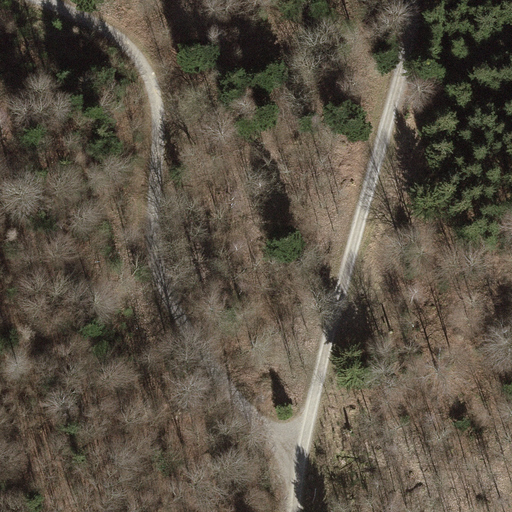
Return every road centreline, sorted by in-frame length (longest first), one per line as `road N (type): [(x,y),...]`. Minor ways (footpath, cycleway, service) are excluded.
road 1 (track): [(302,450),(253,420),(194,347),(160,288),(151,229),(155,124),(142,69),(111,37),(34,0)]
road 2 (track): [(295,511),(302,450),(411,41),(414,0)]
